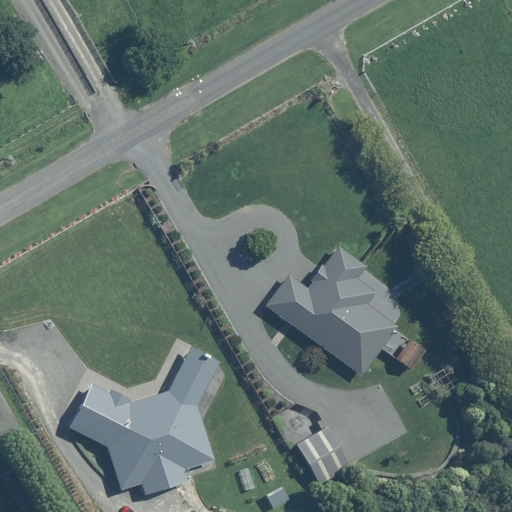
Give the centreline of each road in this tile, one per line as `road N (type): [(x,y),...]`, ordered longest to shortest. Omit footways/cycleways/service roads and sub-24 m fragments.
road 1 (residential): [(0,211),(365,0)]
road 2 (unknown): [(146,127),(69,0)]
